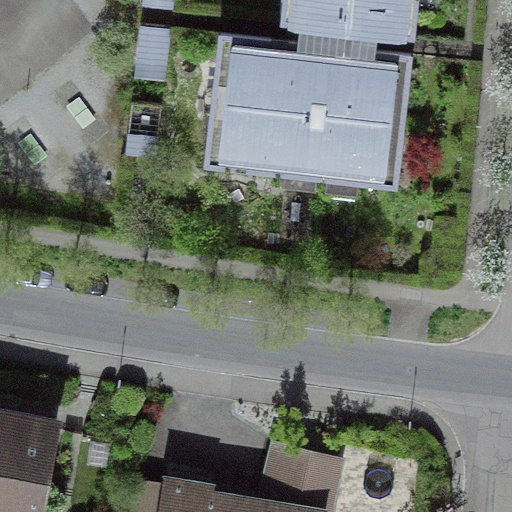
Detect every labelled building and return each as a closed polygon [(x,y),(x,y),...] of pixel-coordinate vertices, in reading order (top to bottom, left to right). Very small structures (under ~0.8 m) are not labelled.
[(299,40),(220,31),(205,163),(286,172),(288,155),(317,158),(315,175),(328,177),(329,160),(359,163),(357,180),(396,184),(411,53),(373,49),(375,40),(376,31),(413,36),(417,0),(284,0),(282,20),(302,22),(299,40)] [(170,26),(141,22),(134,76),(164,80),(167,53),(170,26)] [(162,104),(132,100),(126,153),(155,157),(158,130),(162,104)] [(0,511),(38,511),(55,422),(0,411),(0,511)] [(192,486),(166,481),(136,476),(129,511),(324,511),(338,456),(278,442),(263,505),(208,496),(209,489),(192,486)]
